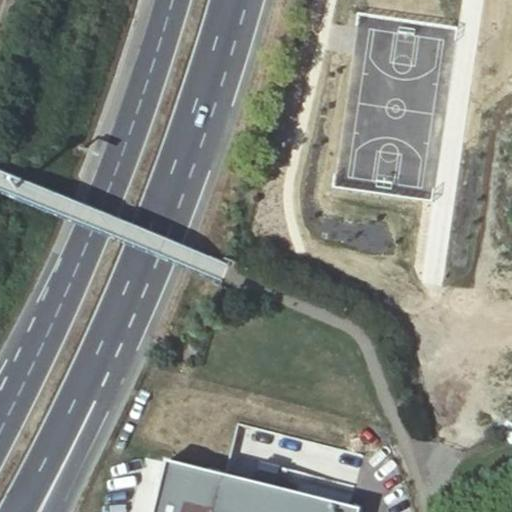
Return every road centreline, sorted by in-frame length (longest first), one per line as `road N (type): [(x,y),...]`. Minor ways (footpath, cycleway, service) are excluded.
road 1 (trunk): [(14,511),(62,421),(224,0)]
road 2 (trunk): [(49,511),(227,83),(253,0)]
road 3 (trunk): [(170,0),(73,259),(0,418)]
